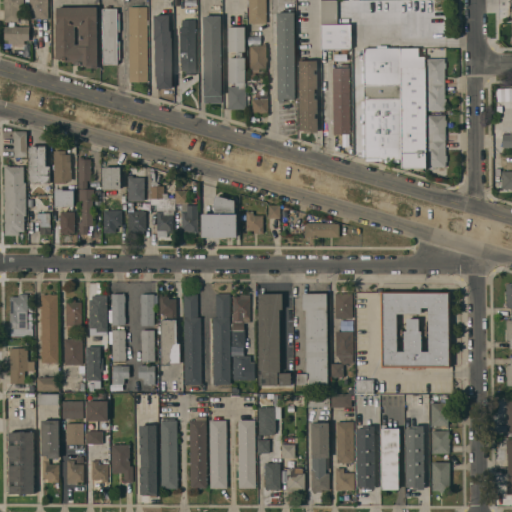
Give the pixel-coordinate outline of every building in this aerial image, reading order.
[(4,4),(3,4),(3,0),(23,0),(24,10),(18,10),(18,21),(4,21),(4,4)] [(48,0),(48,18),(30,19),(30,14),(29,14),(29,0),(48,0)] [(266,0),(266,23),(249,23),(248,0),(266,0)] [(322,1),(337,1),(337,24),(351,24),(351,25),(322,25),(322,1)] [(148,81),(129,82),(129,6),(147,6),(148,81)] [(86,65),(74,65),(74,62),(65,62),(65,59),(56,59),(55,22),(56,22),(56,7),(97,7),(97,68),(86,68),(86,65)] [(102,8),(117,8),(117,13),(120,13),(120,32),(117,32),(117,40),(120,40),(120,59),(118,59),(118,64),(103,64),(102,8)] [(295,99),(284,99),(284,102),(279,102),(279,100),(278,100),(277,12),(294,12),(295,99)] [(155,39),(154,39),(154,15),(169,15),(169,30),(171,30),(171,37),(172,37),(172,88),(157,88),(157,76),(155,76),(155,39)] [(221,102),(204,103),(203,16),(220,16),(221,102)] [(179,27),(182,26),(182,19),(195,19),(195,74),(185,74),(185,70),(181,70),(181,57),(180,57),(179,32),(179,27)] [(8,43),(8,40),(4,40),(4,26),(9,26),(9,22),(14,22),(14,25),(16,25),(16,26),(29,27),(29,40),(24,40),(24,44),(8,43)] [(228,86),(238,86),(238,82),(229,82),(228,58),(236,57),(236,52),(228,52),(228,27),(230,27),(230,25),(239,25),(239,27),(241,27),(241,25),(244,25),(244,51),(242,51),(242,56),(244,56),(244,87),(246,87),(246,109),(228,109),(228,86)] [(351,25),(351,48),(322,49),(322,25),(351,25)] [(249,45),(263,45),(263,43),(265,43),(265,45),(266,45),(266,57),(267,57),(267,61),(266,61),(266,69),(259,69),(259,74),(252,74),(252,69),(250,69),(249,45)] [(364,48),(402,48),(402,49),(402,159),(382,159),(382,158),(365,158),(364,48)] [(402,49),(418,49),(418,57),(424,56),(425,167),(402,167),(402,159),(402,49)] [(426,58),(444,58),(444,62),(445,62),(445,68),(444,68),(444,99),(446,99),(446,105),(445,105),(445,110),(427,110),(426,58)] [(299,60),(317,60),(318,132),(304,132),(304,130),(300,130),(299,60)] [(341,64),(348,63),(348,68),(349,67),(350,134),(333,134),(332,68),(341,68),(341,64)] [(268,112),(252,113),(252,111),(251,111),(251,109),(252,109),(252,99),(260,99),(260,90),(267,90),(267,99),(268,112)] [(427,115),(445,114),(445,119),(446,119),(447,126),(445,126),(445,155),(446,155),(447,161),(445,161),(445,167),(428,167),(427,115)] [(14,132),(26,132),(27,156),(14,157),(14,132)] [(511,147),(502,147),(502,134),(510,134),(510,132),(511,132),(511,147)] [(29,146),(46,145),(46,166),(50,166),(50,182),(29,183),(29,146)] [(53,151),(65,150),(65,154),(70,154),(71,169),(71,181),(66,181),(66,183),(54,183),(53,151)] [(78,160),(91,159),(91,180),(87,180),(87,187),(84,187),(78,188),(78,160)] [(4,165),(9,165),(9,166),(23,166),(23,182),(25,182),(26,215),(24,215),(24,231),(19,231),(19,235),(5,235),(4,165)] [(102,167),(120,167),(120,177),(122,177),(122,179),(120,180),(120,189),(103,189),(102,167)] [(511,171),(511,189),(510,189),(510,188),(501,188),(501,171),(511,171)] [(128,174),(133,174),(133,177),(144,177),(144,200),(128,200),(128,174)] [(156,204),(152,204),(151,175),(154,175),(154,181),(156,181),(158,183),(160,183),(160,185),(164,185),(163,193),(168,193),(168,197),(175,197),(175,209),(173,209),(173,233),(167,233),(167,236),(157,236),(156,204)] [(55,206),(55,188),(63,188),(63,190),(74,190),(74,206),(55,206)] [(82,200),(79,200),(79,189),(94,189),(94,192),(94,200),(93,200),(93,226),(88,226),(88,234),(79,234),(79,221),(82,221),(82,200)] [(188,190),(188,203),(176,203),(176,190),(188,190)] [(235,214),(237,214),(237,236),(202,237),(202,214),(214,213),(214,201),(216,195),(235,200),(235,214)] [(127,201),(134,201),(134,210),(143,210),(143,211),(145,211),(146,230),(143,230),(144,233),(140,233),(140,232),(128,232),(127,201)] [(181,210),(187,210),(187,205),(198,205),(198,233),(191,233),(181,234),(181,210)] [(280,218),(268,218),(268,206),(280,206),(280,218)] [(103,209),(104,209),(104,207),(108,207),(108,210),(122,209),(122,225),(118,225),(118,227),(116,227),(116,232),(104,232),(103,209)] [(75,232),(70,232),(70,234),(64,234),(64,232),(60,232),(60,228),(59,228),(59,225),(60,225),(60,211),(75,211),(75,232)] [(246,211),(253,211),(253,215),(262,215),(262,233),(254,233),(254,230),(246,230),(246,211)] [(50,230),(51,230),(51,234),(40,234),(40,224),(40,218),(37,219),(37,213),(50,212),(50,230)] [(305,223),(339,223),(339,236),(305,237),(305,223)] [(381,367),(381,291),(450,291),(450,367),(381,367)] [(27,336),(10,336),(10,296),(18,296),(18,293),(28,294),(27,336)] [(58,362),(42,362),(41,354),(40,354),(40,350),(41,350),(41,339),(40,339),(40,335),(41,335),(41,321),(40,321),(40,317),(41,317),(41,308),(40,308),(40,304),(41,304),(41,294),(47,294),(47,293),(51,293),(51,294),(57,294),(58,362)] [(111,293),(124,293),(124,295),(125,295),(125,302),(124,302),(125,316),(125,323),(125,324),(112,325),(111,293)] [(154,325),(141,325),(141,323),(140,323),(140,317),(141,317),(141,302),(140,302),(140,296),(141,296),(141,293),(154,293),(154,325)] [(201,384),(185,384),(183,293),(197,293),(198,317),(201,317),(201,384)] [(212,316),(216,316),(215,293),(229,293),(230,317),(229,317),(230,384),(213,384),(212,316)] [(282,293),(282,309),(279,309),(280,371),(277,371),(278,385),(259,385),(258,293),(282,293)] [(328,385),(296,385),(296,373),(308,373),(308,372),(306,372),(306,310),(303,310),(303,293),(327,293),(328,385)] [(352,318),(335,318),(335,293),(352,293),(352,318)] [(249,318),(244,318),(244,322),(233,322),(232,313),(233,313),(233,296),(240,296),(240,294),(250,294),(249,318)] [(106,295),(107,331),(96,332),(96,328),(89,328),(89,299),(92,299),(92,295),(106,295)] [(160,295),(169,295),(169,298),(176,298),(176,318),(168,318),(168,313),(160,313),(160,295)] [(81,324),(77,324),(77,327),(70,327),(70,325),(66,325),(66,301),(71,301),(71,299),(75,299),(75,301),(81,301),(81,324)] [(160,319),(176,319),(176,343),(180,343),(180,363),(169,363),(169,364),(161,365),(160,319)] [(112,329),(125,329),(125,331),(126,331),(126,338),(125,338),(125,352),(126,352),(126,359),(125,359),(125,360),(113,361),(112,329)] [(154,329),(155,361),(142,361),(142,359),(141,359),(141,352),(142,352),(141,338),(140,338),(140,332),(141,332),(141,330),(154,329)] [(231,348),(231,345),(232,345),(231,329),(244,329),(245,346),(236,346),(236,348),(231,348)] [(353,355),(335,355),(336,331),(353,331),(353,355)] [(83,338),(83,364),(65,365),(64,338),(83,338)] [(99,346),(100,364),(103,364),(103,371),(100,371),(100,380),(86,380),(86,346),(99,346)] [(34,361),(34,370),(25,370),(25,383),(10,383),(10,348),(27,347),(27,361),(34,361)] [(249,355),(250,362),(252,362),(252,368),(250,368),(250,379),(233,379),(233,355),(249,355)] [(343,363),(343,377),(331,377),(331,363),(343,363)] [(129,377),(124,378),(124,383),(112,383),(112,365),(117,365),(117,364),(121,364),(121,365),(129,365),(129,377)] [(155,383),(143,384),(143,377),(138,378),(138,365),(140,365),(147,365),(154,365),(155,383)] [(290,372),(291,385),(279,385),(279,373),(290,372)] [(37,390),(37,377),(59,376),(59,390),(42,390),(37,390)] [(355,379),(373,379),(373,394),(355,393),(355,379)] [(58,405),(37,405),(37,393),(58,393),(58,405)] [(158,394),(158,407),(135,407),(135,394),(158,394)] [(351,408),(331,408),(331,394),(347,394),(352,394),(351,408)] [(329,395),(330,406),(307,407),(307,395),(329,395)] [(83,400),(84,418),(63,418),(62,401),(83,400)] [(108,400),(108,420),(86,420),(86,400),(108,400)] [(431,400),(448,400),(448,425),(431,425),(431,400)] [(257,434),(257,428),(258,428),(259,407),(275,407),(275,432),(274,432),(274,434),(257,434)] [(207,488),(190,488),(189,420),(195,420),(195,416),(206,416),(207,488)] [(59,420),(59,457),(49,458),(49,464),(59,464),(59,481),(50,481),(50,482),(48,482),(48,478),(42,479),(42,460),(43,460),(43,455),(41,455),(41,420),(59,420)] [(178,488),(161,488),(160,420),(177,420),(178,488)] [(209,420),(226,420),(227,488),(210,488),(209,420)] [(256,488),(239,488),(238,420),(255,420),(256,488)] [(354,462),(337,463),(336,421),(354,421),(354,462)] [(330,437),(330,439),(329,439),(329,448),(330,448),(330,450),(329,450),(329,457),(327,457),(327,469),(328,469),(328,472),(322,472),(322,473),(329,473),(329,489),(322,490),(322,491),(312,491),(311,468),(313,468),(313,457),(312,457),(311,422),(328,422),(329,429),(330,429),(330,431),(329,431),(329,437),(330,437)] [(84,423),(84,436),(85,435),(85,438),(84,438),(84,444),(66,444),(66,423),(84,423)] [(157,495),(143,495),(143,494),(140,494),(139,462),(141,462),(141,459),(139,459),(139,425),(157,424),(157,495)] [(381,424),(386,424),(386,428),(399,428),(399,451),(398,451),(399,489),(382,489),(381,424)] [(375,488),(364,489),(364,488),(360,488),(360,486),(357,486),(356,428),(360,428),(360,427),(363,427),(363,426),(374,425),(375,488)] [(424,489),(413,489),(413,488),(410,488),(410,487),(406,487),(405,428),(412,428),(412,426),(424,425),(424,489)] [(102,443),(87,443),(87,430),(102,430),(102,443)] [(449,430),(449,437),(450,437),(450,441),(449,441),(449,453),(432,453),(431,430),(449,430)] [(34,493),(9,494),(9,485),(15,485),(15,481),(8,481),(8,464),(14,464),(14,460),(8,461),(8,444),(15,444),(15,440),(8,440),(8,432),(33,431),(34,493)] [(295,437),(295,457),(281,457),(281,437),(295,437)] [(257,453),(257,439),(269,439),(269,453),(257,453)] [(130,465),(133,465),(133,482),(124,482),(124,472),(112,472),(111,444),(129,444),(130,465)] [(108,482),(101,482),(101,481),(99,481),(99,479),(91,479),(91,459),(92,458),(93,458),(108,458),(108,482)] [(83,481),(78,481),(78,483),(67,483),(67,460),(74,460),(74,464),(83,464),(83,481)] [(280,462),(280,489),(265,489),(265,479),(264,479),(264,475),(265,475),(265,462),(280,462)] [(449,491),(443,490),(443,492),(440,492),(440,490),(432,490),(432,462),(450,462),(449,491)] [(302,467),(302,473),(304,473),(304,489),(298,489),(298,491),(287,491),(287,468),(302,467)] [(336,467),(343,467),(343,473),(354,473),(354,490),(336,490),(336,467)]
